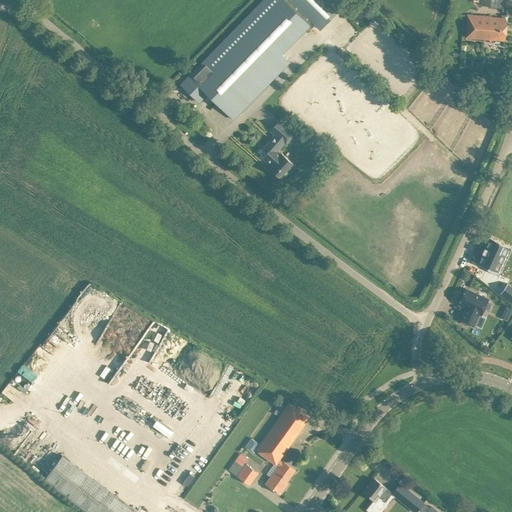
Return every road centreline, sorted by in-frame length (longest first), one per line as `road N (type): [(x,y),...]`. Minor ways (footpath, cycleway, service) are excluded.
road 1 (unclassified): [(425,321),(32,11),(0,2)]
road 2 (unclassified): [(425,321),(474,237),(511,129)]
road 3 (tertiary): [(421,383),(385,406),(307,511)]
